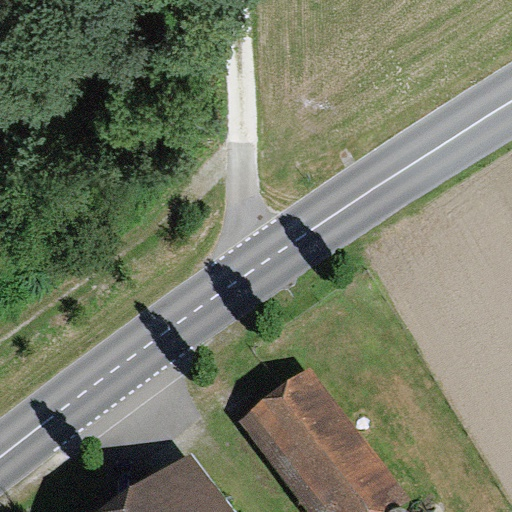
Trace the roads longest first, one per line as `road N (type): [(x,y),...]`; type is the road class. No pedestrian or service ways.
road 1 (secondary): [(0,454),(258,260),(511,100)]
road 2 (track): [(236,0),(245,192),(258,260)]
